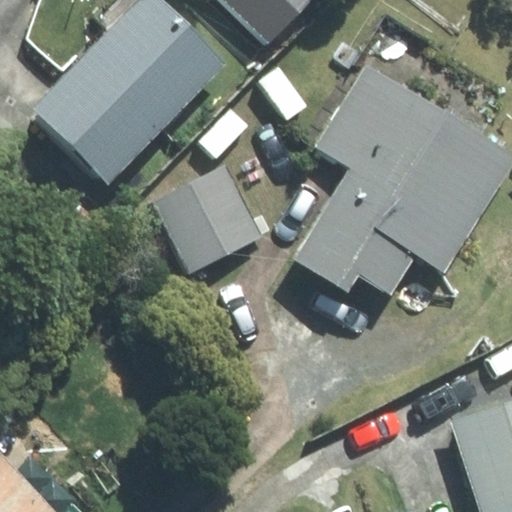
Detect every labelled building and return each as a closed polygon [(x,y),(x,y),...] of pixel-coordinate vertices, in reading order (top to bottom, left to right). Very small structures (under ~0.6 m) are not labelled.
[(221,67),(153,0),(133,0),(16,119),(93,196),(221,67)] [(283,0),(215,0),(262,48),(297,14),(283,0)] [(335,176),(279,267),(332,299),(343,281),(379,303),(404,261),(435,279),(507,160),(348,64),(295,152),(335,176)] [(261,235),(218,164),(142,209),(185,281),(261,235)] [(511,511),(511,401),(399,441),(422,511),(511,511)] [(0,511),(41,511),(0,468),(0,511)]
